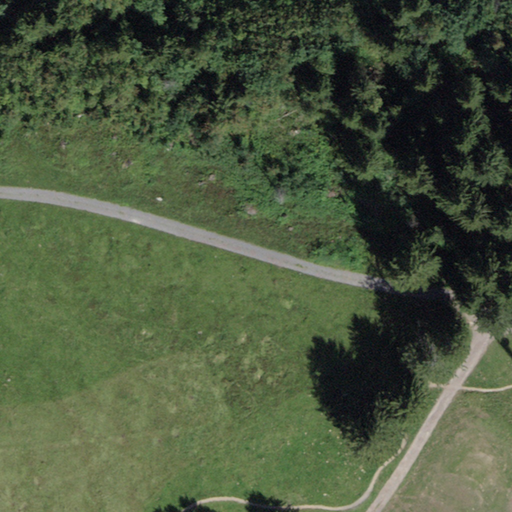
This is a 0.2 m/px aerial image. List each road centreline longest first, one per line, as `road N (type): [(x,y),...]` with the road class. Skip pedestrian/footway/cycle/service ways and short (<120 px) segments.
road 1 (track): [(479,319),(453,294),(385,285),(0,192)]
road 2 (track): [(372,511),(477,341),(479,319)]
